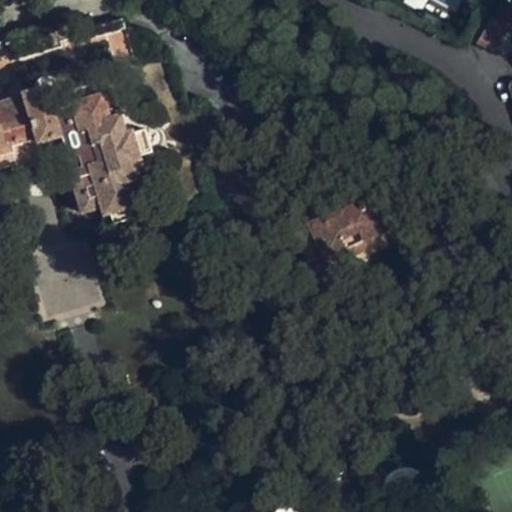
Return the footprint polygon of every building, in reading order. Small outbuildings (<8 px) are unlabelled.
[(508,22),(495,14),(479,41),(492,48),(508,22)] [(138,121),(160,114),(173,155),(172,158),(166,162),(161,163),(157,167),(157,170),(173,218),(194,211),(195,208),(198,205),(215,199),(198,147),(206,142),(212,133),(213,124),(211,114),(202,105),(190,101),(184,103),(166,48),(159,50),(154,41),(147,35),(139,31),(130,30),(123,32),(118,18),(89,28),(85,16),(78,19),(77,15),(51,24),(51,26),(0,42),(0,237),(16,232),(3,194),(0,195),(0,164),(13,161),(15,167),(18,166),(37,160),(42,158),(40,152),(62,144),(72,174),(68,175),(80,210),(100,204),(103,212),(108,210),(129,203),(136,201),(129,177),(138,174),(132,156),(138,154),(137,151),(129,129),(128,125),(122,127),(117,110),(107,113),(98,88),(91,91),(74,96),(71,86),(78,84),(74,73),(119,61),(138,121)] [(71,86),(74,96),(91,91),(88,81),(78,84),(71,86)] [(140,125),(129,129),(137,151),(147,148),(140,125)] [(40,167),(37,160),(18,166),(21,174),(40,167)] [(381,185),(365,192),(378,219),(394,212),(381,185)] [(129,203),(108,210),(112,221),(133,214),(129,203)] [(321,247),(308,219),(293,227),(306,254),(321,247)]
